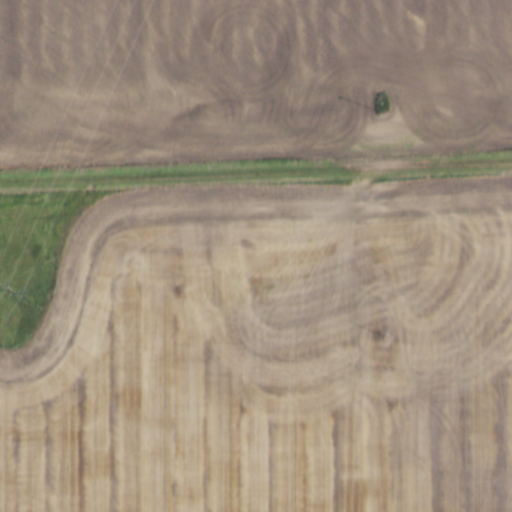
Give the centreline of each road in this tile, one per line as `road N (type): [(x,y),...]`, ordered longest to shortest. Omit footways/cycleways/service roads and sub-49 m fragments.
road 1 (track): [(511,158),(0,178)]
road 2 (track): [(368,165),(368,511)]
